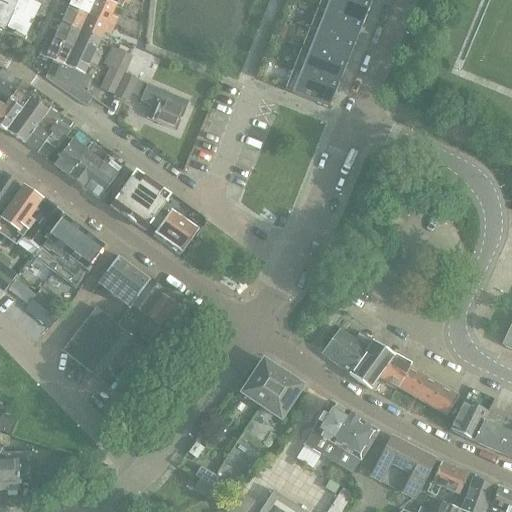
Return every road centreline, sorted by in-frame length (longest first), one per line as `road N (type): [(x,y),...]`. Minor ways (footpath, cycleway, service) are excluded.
road 1 (unclassified): [(511,376),(469,357),(454,336),(490,239),(489,202),(462,168),(396,138)]
road 2 (residential): [(0,143),(255,328)]
road 3 (residential): [(255,328),(337,389),(511,476)]
road 4 (residential): [(201,201),(0,59)]
road 5 (unknown): [(454,336),(371,310),(363,291),(388,252),(469,287)]
road 6 (residential): [(0,332),(143,481)]
road 7 (residential): [(143,481),(255,328)]
road 8 (unclassified): [(289,262),(355,123)]
road 9 (unclassified): [(355,123),(399,0)]
